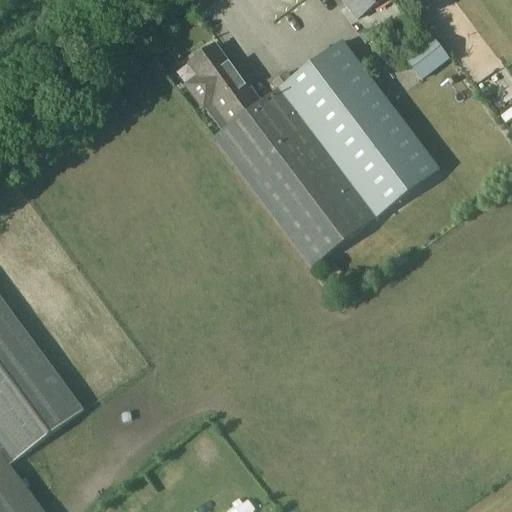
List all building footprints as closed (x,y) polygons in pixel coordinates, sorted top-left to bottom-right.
[(341,0),(357,20),(385,0),(341,0)] [(431,40),(404,61),(421,84),(448,62),(431,40)] [(283,88),(380,219),(441,172),(342,43),(283,88)] [(380,219),(283,88),(260,106),(243,84),(248,81),(237,66),(232,70),(215,47),(188,66),(197,78),(184,87),(202,111),(204,110),(222,135),(213,142),(311,271),(380,219)] [(0,449),(12,465),(83,413),(0,300),(0,449)] [(12,465),(0,449),(0,511),(40,511),(8,468),(12,465)]
